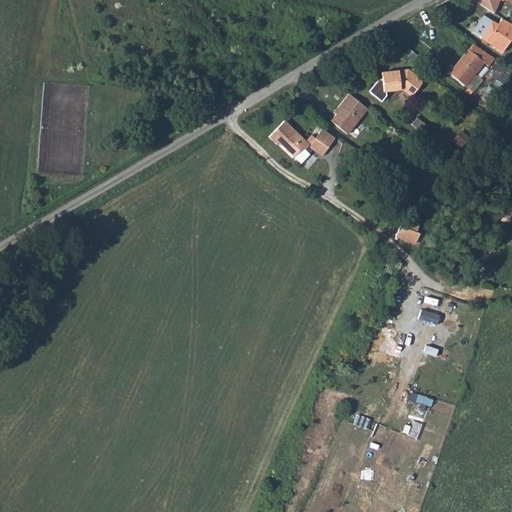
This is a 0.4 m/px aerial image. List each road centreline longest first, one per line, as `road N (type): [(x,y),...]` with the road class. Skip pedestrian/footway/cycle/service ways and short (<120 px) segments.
road 1 (residential): [(0,250),(423,0)]
road 2 (track): [(224,116),(270,159),(385,237),(436,286),(458,293)]
